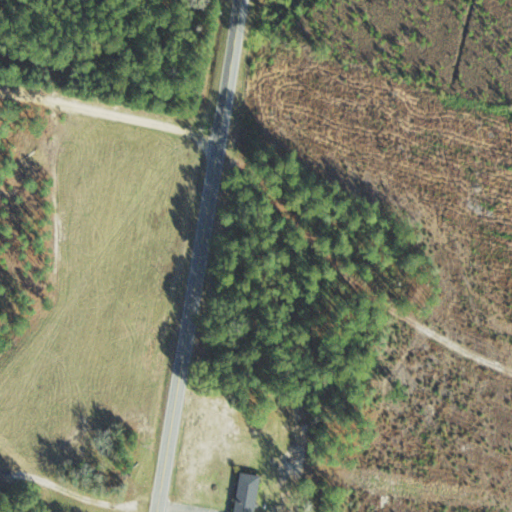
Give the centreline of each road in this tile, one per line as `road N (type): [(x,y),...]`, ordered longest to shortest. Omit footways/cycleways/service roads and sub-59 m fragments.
road 1 (residential): [(511,359),(368,320),(203,206),(0,127)]
road 2 (secondary): [(166,511),(203,206),(244,0)]
